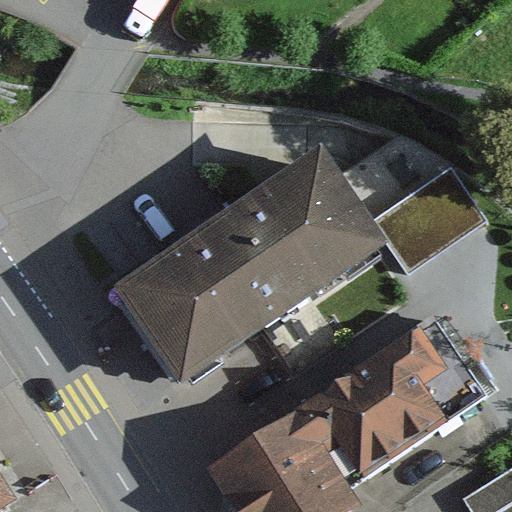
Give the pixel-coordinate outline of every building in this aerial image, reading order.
[(318,172),(117,305),(179,397),(379,264),(318,172)] [(446,178),(382,223),(416,271),(479,227),(446,178)] [(489,415),(439,335),(207,479),(228,511),(345,511),(342,506),(489,415)] [(511,511),(511,485),(474,508),(476,511),(511,511)] [(13,511),(0,490),(0,511),(13,511)]
